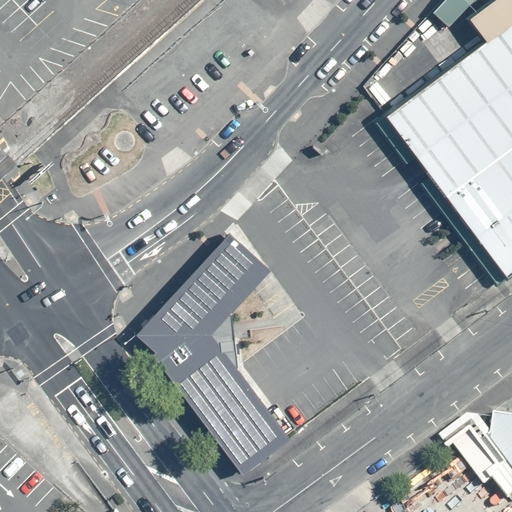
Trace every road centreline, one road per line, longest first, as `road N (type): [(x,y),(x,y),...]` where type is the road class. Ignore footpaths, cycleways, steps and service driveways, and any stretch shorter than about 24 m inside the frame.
road 1 (residential): [(54,288),(119,252),(197,191),(377,0)]
road 2 (residential): [(272,511),(511,333)]
road 3 (secondary): [(54,288),(217,511)]
road 4 (secondary): [(160,511),(13,312)]
